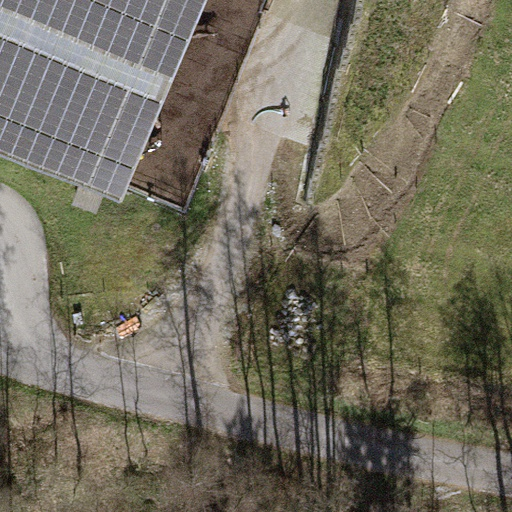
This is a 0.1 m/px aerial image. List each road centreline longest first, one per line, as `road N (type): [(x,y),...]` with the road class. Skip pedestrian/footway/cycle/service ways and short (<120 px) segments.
road 1 (unclassified): [(511,468),(435,458),(6,348)]
road 2 (unclassified): [(6,348),(23,260),(13,219),(0,211)]
